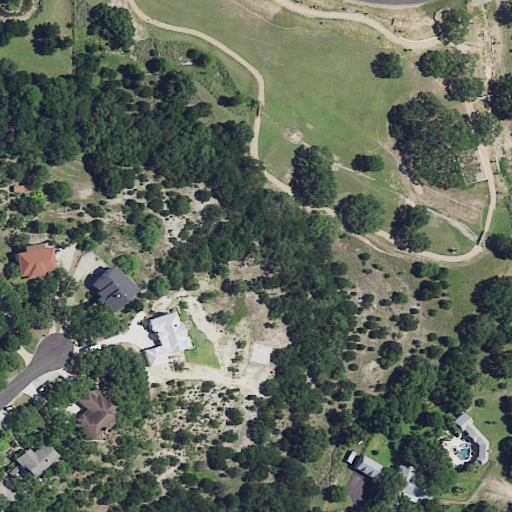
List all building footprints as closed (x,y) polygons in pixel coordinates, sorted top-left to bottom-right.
[(17,278),(51,274),(48,246),(38,247),(38,243),(19,245),(20,251),(14,252),(17,278)] [(88,285),(97,293),(92,298),(108,313),(131,287),(107,265),(88,285)] [(147,367),(164,362),(161,354),(182,348),(171,311),(146,318),(154,346),(142,349),(147,367)] [(73,399),(83,409),(69,421),(88,442),(111,421),(105,413),(111,407),(89,383),(73,399)] [(479,453),(474,458),(479,463),(488,456),(480,448),(486,442),(459,413),(450,421),(479,453)] [(30,452),(25,447),(12,459),(30,478),(54,456),(41,442),(30,452)] [(372,478),(379,464),(359,455),(352,468),(372,478)] [(428,501),(433,484),(417,479),(419,471),(397,464),(388,494),(418,503),(419,499),(428,501)]
